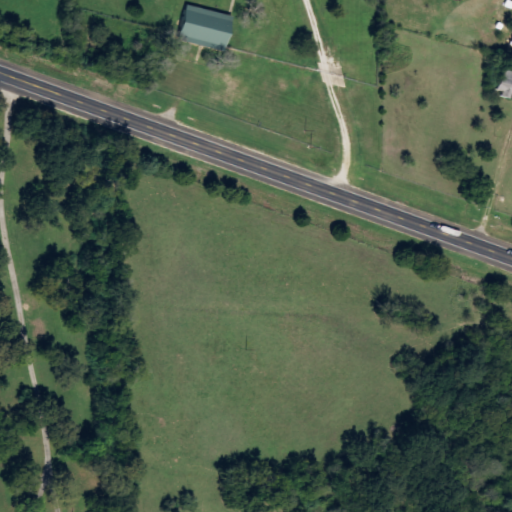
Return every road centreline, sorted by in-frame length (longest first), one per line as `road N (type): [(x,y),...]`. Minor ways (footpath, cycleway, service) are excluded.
road 1 (primary): [(511,260),(0,80)]
road 2 (residential): [(56,468),(41,348),(6,242),(0,134)]
